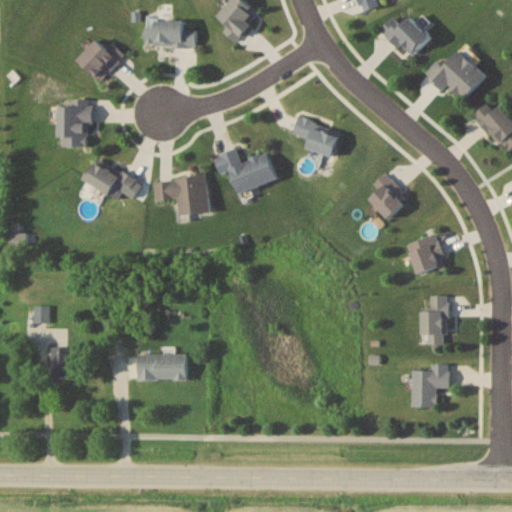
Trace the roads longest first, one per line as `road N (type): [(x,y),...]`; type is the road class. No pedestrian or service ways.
road 1 (residential): [(304,0),(322,39),(361,85),(452,166),(494,236),(504,293),(500,478)]
road 2 (tertiary): [(0,471),(511,478)]
road 3 (residential): [(322,39),(239,92),(160,112)]
